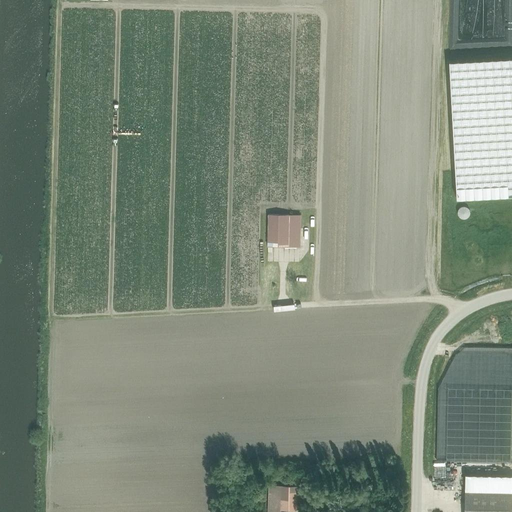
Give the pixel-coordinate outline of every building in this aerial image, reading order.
[(268,246),(300,247),(300,214),(268,214),(268,246)] [(277,265),(267,265),(266,286),(276,287),(277,265)] [(489,284),(490,293),(498,293),(498,284),(489,284)] [(503,345),(511,345),(511,314),(504,315),(503,345)] [(511,474),(465,474),(465,491),(511,492),(511,474)] [(268,511),(280,511),(280,509),(296,510),(297,486),(269,485),(268,511)] [(511,511),(511,492),(465,491),(464,511),(511,511)]
